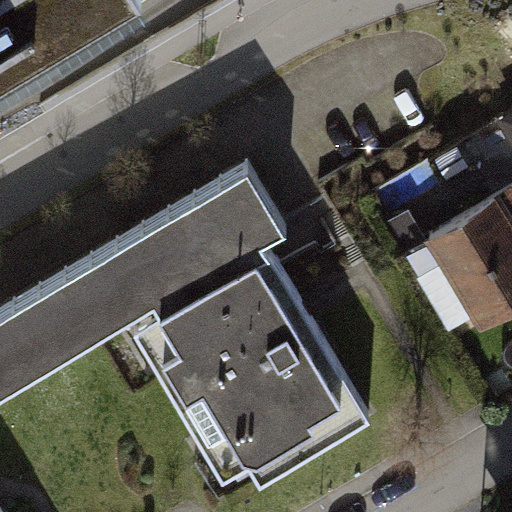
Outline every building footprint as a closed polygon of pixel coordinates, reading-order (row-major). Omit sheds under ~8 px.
[(0,0),(0,50),(83,0),(0,0)] [(0,389),(157,296),(267,231),(292,216),(253,151),(0,302),(0,389)] [(511,309),(511,222),(495,193),(423,234),(478,329),(511,309)] [(373,409),(267,231),(157,296),(184,342),(168,351),(191,390),(207,380),(263,474),(373,409)] [(10,511),(0,495),(0,511),(10,511)]
